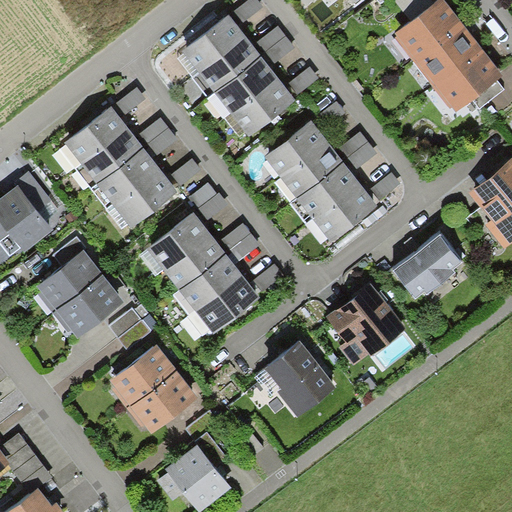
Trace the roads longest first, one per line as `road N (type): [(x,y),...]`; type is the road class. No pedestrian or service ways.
road 1 (residential): [(190,0),(0,151)]
road 2 (residential): [(0,340),(128,511)]
